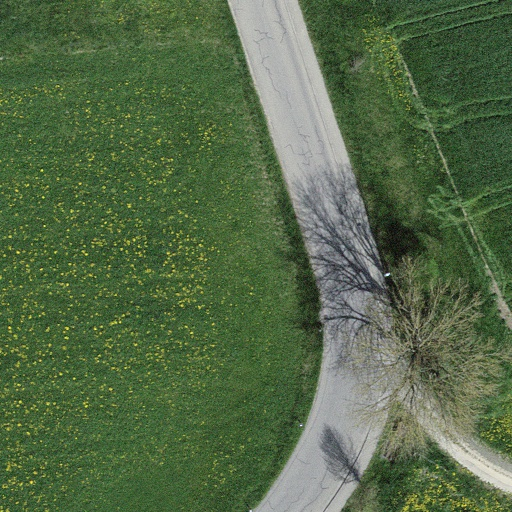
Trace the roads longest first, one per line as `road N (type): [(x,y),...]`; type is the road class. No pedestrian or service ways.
road 1 (unclassified): [(261,0),(356,317),(350,415),(310,511)]
road 2 (track): [(354,349),(462,438),(511,457)]
